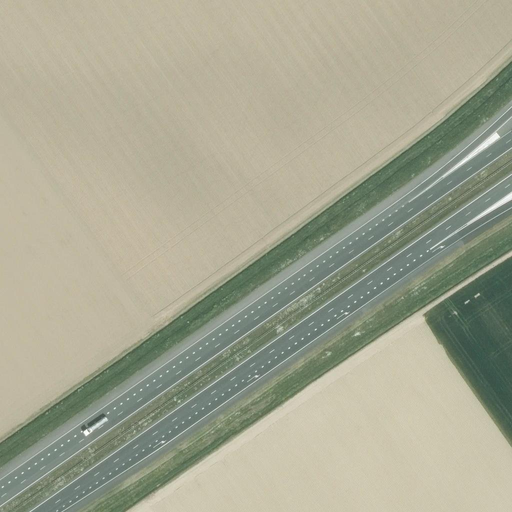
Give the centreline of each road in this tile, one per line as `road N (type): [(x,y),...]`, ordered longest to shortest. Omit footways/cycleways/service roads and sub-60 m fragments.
road 1 (motorway): [(412,208),(0,497)]
road 2 (motorway): [(42,511),(424,244)]
road 3 (motorway): [(511,111),(412,208)]
road 4 (motorway): [(511,139),(412,208)]
